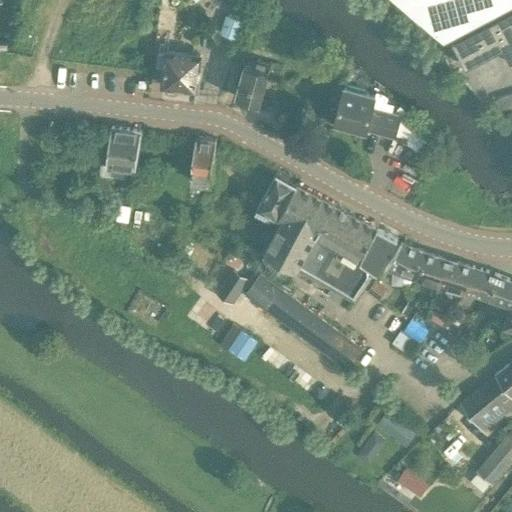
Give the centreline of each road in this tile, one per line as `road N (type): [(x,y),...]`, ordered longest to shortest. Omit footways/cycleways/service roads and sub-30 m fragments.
road 1 (unclassified): [(511,248),(449,239),(224,122),(0,97)]
road 2 (unclassified): [(511,345),(472,375),(390,360),(342,391),(193,278)]
